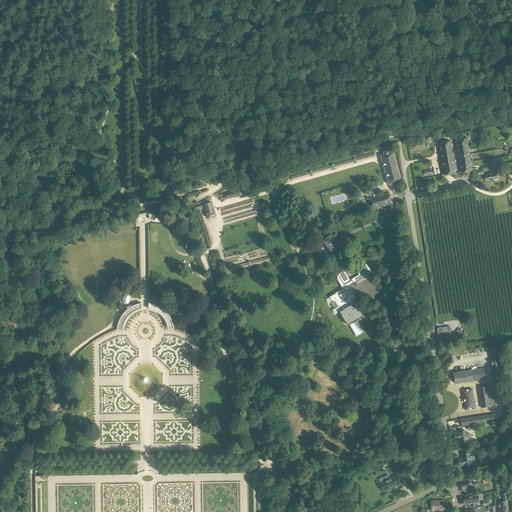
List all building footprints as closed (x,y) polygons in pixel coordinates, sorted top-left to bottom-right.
[(458,148),(468,147),(466,138),(456,140),(458,148)] [(456,174),(452,149),(450,141),(439,143),(445,175),(445,176),(456,174)] [(468,147),(458,148),(459,157),(469,155),(468,147)] [(389,185),(401,181),(393,152),(389,153),(389,151),(383,152),(384,155),(381,156),(389,185)] [(292,181),(376,157),(375,153),(291,177),(292,181)] [(469,155),(459,157),(460,165),(471,163),(469,155)] [(471,163),(460,165),(462,173),(472,171),(471,163)] [(486,181),(497,179),(497,178),(499,177),(498,171),(491,172),(491,174),(485,175),(486,181)] [(228,199),(240,196),(239,191),(227,194),(228,199)] [(372,210),(392,204),(389,193),(369,199),(372,210)] [(212,203),(205,205),(209,219),(216,217),(212,203)] [(337,246),(329,236),(323,242),(331,252),(337,246)] [(352,255),(347,248),(343,251),(348,258),(352,255)] [(388,255),(379,259),(382,265),(391,261),(388,255)] [(230,271),(270,261),(269,257),(229,267),(230,271)] [(342,319),(343,320),(343,321),(344,321),(348,318),(349,319),(349,321),(347,322),(350,327),(352,330),(353,332),(356,337),(365,332),(358,319),(363,316),(360,311),(362,309),(361,307),(359,308),(357,305),(357,306),(355,303),(354,304),(352,301),(356,299),(353,294),(350,295),(347,291),(350,289),(349,286),(361,279),(364,277),(367,276),(372,273),(367,264),(356,270),(359,275),(350,281),(344,271),(335,276),(343,289),(338,292),(335,293),(335,294),(329,297),(334,305),(333,306),(334,308),(335,308),(339,313),(340,312),(343,317),(342,318),(342,319)] [(123,330),(123,329),(124,327),(124,326),(124,325),(125,323),(125,322),(126,321),(126,320),(127,319),(128,318),(129,317),(130,316),(131,315),(132,314),(133,313),(134,313),(135,312),(136,311),(137,311),(138,310),(140,310),(141,310),(142,309),(142,306),(142,303),(141,303),(139,304),(138,304),(137,304),(135,305),(134,305),(133,306),(132,307),(130,307),(130,306),(129,306),(127,308),(128,309),(127,310),(126,311),(125,312),(124,313),(123,314),(122,316),(121,317),(120,318),(120,319),(119,321),(119,322),(118,324),(118,325),(117,327),(117,328),(117,330),(120,330),(122,330),(123,330)] [(168,328),(168,329),(171,329),(174,329),(174,327),(174,326),(173,325),(173,323),(173,322),(172,321),(172,319),(171,318),(170,317),(170,316),(169,314),(168,313),(167,312),(166,311),(165,310),(164,309),(163,309),(164,307),(161,305),(161,306),(160,307),(159,306),(158,305),(157,305),(155,304),(154,304),(153,304),(151,303),(150,303),(149,303),(149,306),(149,309),(150,309),(151,310),(152,310),(154,310),(155,311),(156,312),(157,312),(158,313),(159,314),(160,314),(161,315),(162,316),(163,317),(164,318),(165,319),(165,320),(166,322),(166,323),(167,324),(167,325),(167,326),(168,328)] [(437,329),(438,333),(438,336),(439,340),(452,338),(451,326),(441,328),(437,329)] [(496,347),(490,348),(494,378),(500,377),(496,347)] [(454,373),(455,384),(486,379),(484,368),(454,373)] [(478,388),(481,408),(491,406),(488,387),(478,388)] [(466,410),(475,409),(472,389),(462,391),(466,410)] [(462,427),(495,422),(494,414),(461,419),(462,427)] [(461,443),(467,442),(467,438),(471,438),(470,434),(466,435),(465,431),(454,433),(456,440),(460,439),(461,443)] [(414,449),(418,447),(416,442),(412,444),(410,440),(401,443),(403,450),(413,446),(414,449)] [(460,466),(471,465),(470,461),(474,460),(474,457),(470,457),(469,453),(462,454),(463,458),(459,459),(460,466)] [(396,470),(400,468),(397,461),(392,463),(396,470)] [(397,486),(400,485),(396,476),(380,483),(382,487),(384,486),(386,491),(394,487),(394,486),(396,485),(397,486)] [(471,483),(471,482),(470,482),(470,483),(469,483),(461,484),(462,490),(466,489),(466,490),(469,490),(469,489),(470,489),(469,489),(472,488),(471,483)] [(498,502),(499,511),(505,511),(505,505),(508,505),(507,495),(502,495),(503,502),(498,502)] [(464,505),(473,504),(479,503),(478,496),(469,497),(469,498),(463,499),(464,505)] [(444,501),(431,502),(431,510),(444,510),(444,501)]
